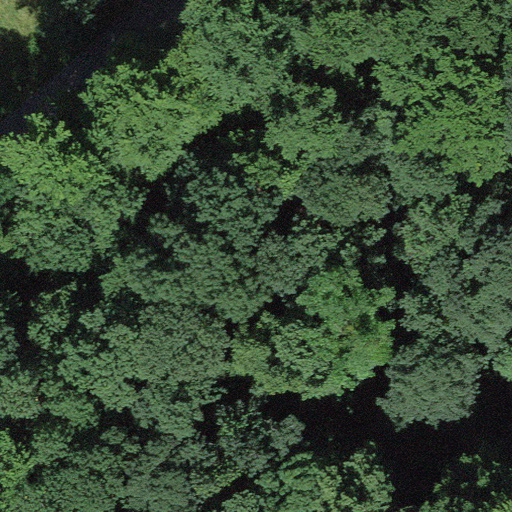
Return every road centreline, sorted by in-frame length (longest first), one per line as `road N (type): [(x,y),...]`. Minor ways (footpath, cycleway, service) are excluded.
road 1 (unclassified): [(310,511),(381,470),(511,430)]
road 2 (unclassified): [(0,96),(132,0)]
